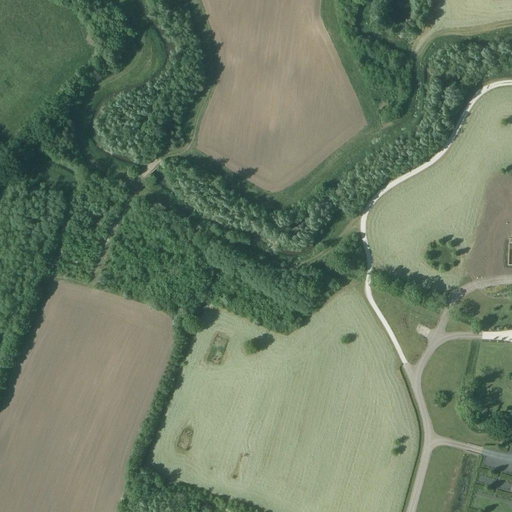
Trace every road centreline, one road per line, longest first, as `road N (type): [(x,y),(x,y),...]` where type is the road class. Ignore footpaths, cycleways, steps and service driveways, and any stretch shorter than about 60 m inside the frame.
road 1 (track): [(360,221),(306,266),(273,267),(95,166),(76,134),(78,112),(85,95),(132,63),(138,49),(132,20),(115,0)]
road 2 (track): [(93,285),(132,187),(156,159),(192,146),(208,129),(225,82),(207,0)]
